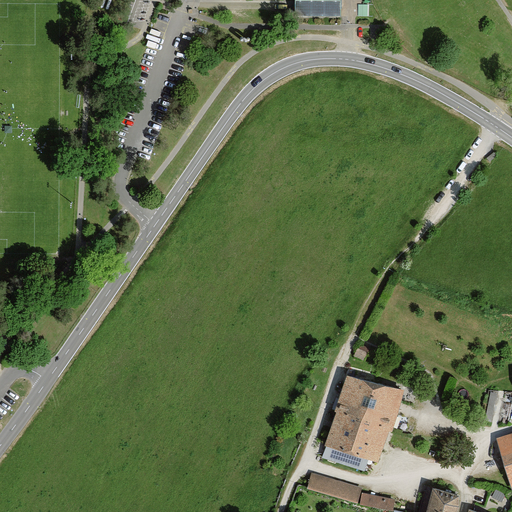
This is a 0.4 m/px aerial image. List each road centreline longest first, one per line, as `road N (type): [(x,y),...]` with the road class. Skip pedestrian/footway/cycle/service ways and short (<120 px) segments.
road 1 (tertiary): [(511,136),(421,81),(368,62),(326,57),(282,67),(239,104),(0,447)]
road 2 (track): [(494,124),(448,202),(388,270),(280,511)]
road 3 (track): [(511,426),(484,441),(482,473),(372,478),(306,461)]
